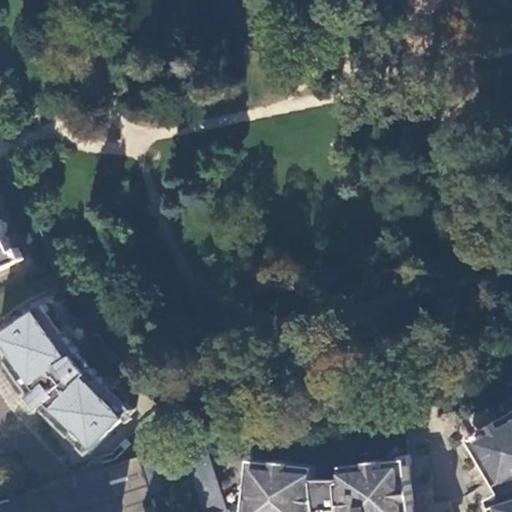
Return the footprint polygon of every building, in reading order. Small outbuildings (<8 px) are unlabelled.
[(0,270),(18,262),(4,234),(6,229),(6,226),(5,221),(0,218),(0,270)] [(57,414),(90,446),(135,403),(127,395),(127,391),(119,382),(115,383),(94,363),(90,365),(77,349),(80,347),(63,323),(64,318),(57,308),(53,308),(48,300),(0,333),(0,340),(26,379),(36,381),(40,379),(58,401),(55,405),(57,414)] [(358,327),(362,337),(386,328),(383,319),(370,323),(358,327)] [(386,328),(362,337),(361,337),(369,358),(395,349),(387,327),(386,328)] [(511,511),(511,414),(471,438),(501,492),(491,498),(495,511),(511,511)] [(208,447),(187,453),(207,511),(229,511),(227,503),(220,483),(208,447)] [(164,492),(152,456),(141,460),(152,495),(157,511),(176,511),(169,490),(164,492)] [(413,511),(414,511),(408,459),(345,464),(344,478),(318,477),(317,464),(253,458),(248,511),(413,511)] [(0,502),(0,511),(63,511),(122,495),(127,511),(157,511),(152,495),(141,460),(0,502)]
